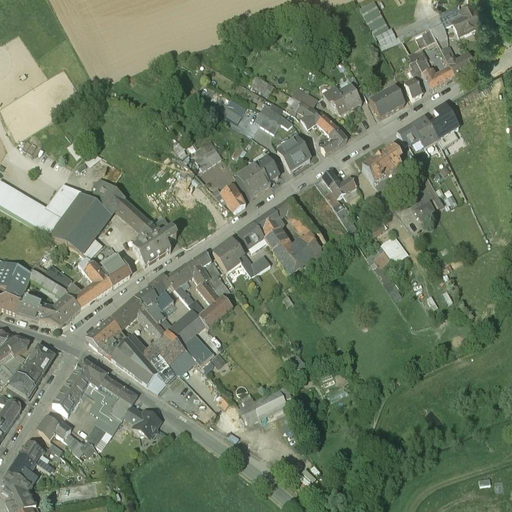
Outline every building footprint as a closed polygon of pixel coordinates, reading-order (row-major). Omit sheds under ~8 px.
[(397,46),(376,3),(360,11),(382,54),(397,46)] [(460,16),(463,21),(452,27),(458,39),(480,29),(477,23),(477,22),(476,20),(476,21),(471,11),(460,16)] [(460,16),(449,22),(452,27),(463,21),(460,16)] [(440,27),(428,33),(435,45),(447,40),(440,27)] [(446,68),(449,74),(453,82),(466,75),(474,71),(468,60),(455,67),(447,51),(439,54),(446,68)] [(416,66),(423,79),(430,76),(422,63),(416,66)] [(420,81),(423,79),(416,66),(415,64),(412,66),(411,66),(409,67),(411,72),(409,73),(415,84),(420,81)] [(453,82),(449,74),(433,83),(430,76),(423,79),(420,81),(428,96),(453,82)] [(251,89),(262,95),(268,85),(257,79),(251,89)] [(350,89),(356,99),(361,96),(354,81),(347,84),(350,89)] [(411,104),(421,99),(418,92),(417,91),(413,84),(403,89),(406,94),(404,95),(406,98),(408,97),(411,104)] [(337,97),(348,116),(361,109),(356,99),(350,89),(337,97)] [(370,104),(379,122),(404,108),(394,91),(370,104)] [(340,120),(348,116),(337,97),(335,93),(323,100),(328,110),(332,108),(335,115),(340,120)] [(300,96),(296,102),(311,111),(315,105),(300,96)] [(315,127),(324,121),(314,115),(309,112),(296,104),(291,113),(300,118),(298,120),(307,133),(315,127)] [(423,120),(424,122),(437,143),(457,131),(450,119),(444,108),(423,120)] [(237,126),(242,119),(227,110),(223,117),(237,126)] [(283,120),(292,126),(295,121),(287,115),(285,118),(284,117),(282,118),(284,120),(283,120)] [(265,119),(259,129),(274,139),(280,129),(265,119)] [(328,140),(336,133),(324,121),(315,127),(328,140)] [(412,130),(418,140),(424,151),(437,143),(424,122),(412,130)] [(286,124),(282,129),(288,133),(292,129),(286,124)] [(412,144),(418,140),(412,130),(410,127),(396,136),(404,149),(412,144)] [(333,144),(338,150),(346,144),(336,133),(328,140),(333,145),(333,144)] [(451,167),(473,154),(464,137),(441,149),(451,167)] [(277,155),(290,175),(310,162),(303,151),(301,152),(295,143),(277,155)] [(201,174),(221,161),(210,144),(195,154),(200,161),(195,164),(201,174)] [(325,158),(338,150),(333,144),(333,145),(320,152),(325,158)] [(237,149),(231,159),(236,163),(243,152),(237,149)] [(266,162),(272,171),(277,167),(267,152),(262,156),(266,162)] [(392,152),(361,173),(377,196),(391,186),(387,181),(400,172),(397,166),(400,164),(392,152)] [(266,162),(256,168),(268,187),(278,180),(272,171),(266,162)] [(268,187),(256,168),(235,182),(249,203),(270,190),(268,187)] [(321,182),(314,186),(330,208),(336,217),(343,212),(337,204),(329,193),(338,187),(330,176),(321,182)] [(329,193),(337,204),(351,194),(355,191),(349,182),(339,189),(338,187),(329,193)] [(0,212),(48,242),(80,199),(63,190),(47,212),(0,186),(0,212)] [(146,243),(158,236),(159,235),(105,187),(96,199),(101,204),(115,214),(114,215),(146,243)] [(245,209),(232,189),(215,199),(218,203),(222,200),(233,217),(245,209)] [(80,199),(48,242),(67,252),(68,251),(79,257),(82,259),(94,243),(99,235),(106,226),(108,227),(110,225),(108,224),(110,221),(97,210),(80,199)] [(286,214),(294,209),(294,208),(290,201),(273,213),(278,220),(286,214)] [(438,201),(433,204),(439,214),(444,211),(438,201)] [(97,210),(110,221),(114,215),(115,214),(101,204),(97,210)] [(428,206),(414,214),(420,224),(434,216),(428,206)] [(291,252),(286,257),(298,272),(326,249),(294,209),(286,214),(307,240),(291,252)] [(253,226),(261,238),(263,242),(278,233),(273,225),(278,220),(273,213),(253,226)] [(256,242),(261,238),(253,226),(238,237),(248,252),(258,245),(256,242)] [(278,233),(263,242),(273,254),(285,246),(286,244),(278,233)] [(132,252),(144,271),(170,254),(158,236),(146,243),(132,252)] [(237,263),(244,258),(232,242),(212,255),(226,275),(239,266),(237,263)] [(89,264),(102,250),(94,243),(82,259),(87,262),(89,264)] [(285,246),(273,254),(277,261),(278,263),(288,279),(298,272),(286,257),(291,252),(286,244),(285,246)] [(380,274),(390,267),(379,250),(369,258),(380,274)] [(115,256),(95,268),(105,278),(106,278),(112,290),(130,279),(120,261),(115,256)] [(185,268),(190,275),(200,268),(202,271),(211,265),(205,256),(186,268),(185,268)] [(245,258),(244,258),(237,263),(239,266),(250,282),(258,277),(245,258)] [(83,265),(87,271),(93,266),(89,264),(87,262),(83,265)] [(4,300),(19,306),(21,301),(29,283),(54,298),(58,291),(35,277),(29,274),(29,275),(28,276),(2,265),(0,270),(0,297),(4,300),(5,300),(4,300)] [(82,297),(89,306),(112,291),(112,290),(106,278),(105,278),(95,268),(93,266),(87,271),(82,275),(93,288),(82,297)] [(185,268),(165,282),(170,288),(174,293),(193,280),(190,275),(185,268)] [(190,275),(193,280),(198,288),(199,289),(204,286),(209,283),(202,271),(200,268),(190,275)] [(213,296),(216,292),(215,290),(222,285),(217,278),(210,283),(209,283),(204,286),(213,296)] [(155,284),(163,293),(163,294),(170,288),(165,282),(163,279),(155,284)] [(148,292),(151,302),(163,293),(155,284),(147,290),(148,292)] [(213,296),(204,286),(199,289),(198,288),(196,290),(211,309),(198,320),(207,332),(232,311),(222,300),(219,303),(218,303),(213,296)] [(218,303),(229,294),(223,286),(216,292),(213,296),(218,303)] [(68,299),(80,313),(89,306),(82,297),(73,289),(70,287),(69,289),(71,291),(70,292),(64,287),(60,292),(65,296),(68,299)] [(52,313),(51,312),(44,318),(45,318),(38,325),(58,331),(59,331),(80,313),(66,300),(68,299),(65,296),(60,292),(58,291),(54,298),(63,303),(52,313)] [(134,301),(144,313),(151,309),(148,305),(151,302),(148,292),(134,301)] [(183,292),(177,296),(183,303),(186,300),(188,299),(183,292)] [(163,293),(151,302),(160,313),(172,305),(163,294),(163,293)] [(0,313),(15,319),(20,307),(19,306),(4,300),(5,300),(4,300),(3,304),(0,302),(0,313)] [(51,312),(21,301),(19,306),(20,307),(15,319),(24,321),(38,325),(45,318),(44,318),(51,312)] [(136,321),(144,313),(134,301),(110,322),(120,334),(136,321)] [(144,313),(136,321),(156,346),(147,355),(141,360),(149,369),(158,361),(167,371),(185,354),(179,348),(167,335),(165,337),(144,313)] [(167,335),(179,348),(198,333),(187,319),(167,335)] [(89,340),(89,346),(97,353),(110,363),(127,344),(126,343),(126,342),(119,334),(120,334),(110,322),(89,340)] [(15,342),(0,336),(0,352),(8,347),(15,342)] [(141,360),(147,355),(142,350),(131,339),(126,343),(127,344),(137,355),(141,360)] [(15,342),(8,347),(17,359),(27,351),(29,347),(15,342)] [(137,355),(127,344),(110,363),(147,390),(158,379),(149,369),(141,360),(137,355)] [(52,359),(37,350),(32,358),(30,356),(22,368),(42,380),(53,363),(50,361),(52,359)] [(299,358),(293,364),(302,375),(308,369),(299,358)] [(158,361),(149,369),(158,379),(166,388),(174,379),(167,371),(158,361)] [(22,368),(20,366),(13,379),(34,392),(42,380),(22,368)] [(112,385),(84,366),(80,368),(74,377),(73,378),(88,388),(97,394),(100,390),(106,393),(112,385)] [(0,373),(8,382),(12,378),(4,369),(0,371),(0,373)] [(13,379),(12,378),(8,382),(12,385),(7,393),(26,406),(34,392),(13,379)] [(88,388),(73,378),(52,410),(67,420),(79,401),(84,395),(88,388)] [(137,401),(112,385),(106,393),(120,403),(113,414),(102,406),(101,407),(102,408),(98,413),(93,409),(93,410),(87,418),(97,425),(114,435),(120,425),(121,426),(123,421),(130,426),(136,416),(130,411),(137,401)] [(279,393),(284,404),(291,401),(286,390),(279,393)] [(279,393),(252,406),(259,422),(287,409),(284,404),(279,393)] [(86,405),(90,399),(84,395),(79,401),(86,405)] [(225,398),(217,405),(224,413),(232,406),(225,398)] [(101,407),(102,406),(90,399),(86,405),(93,410),(93,409),(98,413),(102,408),(101,407)] [(0,407),(6,412),(8,408),(10,408),(9,404),(3,400),(0,400),(0,407)] [(259,422),(252,406),(238,413),(237,413),(245,429),(259,422)] [(10,408),(8,408),(6,412),(0,420),(0,436),(4,439),(19,416),(19,410),(14,407),(10,408)] [(141,419),(136,416),(130,426),(135,429),(133,432),(138,435),(139,440),(157,436),(156,432),(160,426),(144,415),(141,419)] [(46,420),(40,428),(40,429),(38,432),(37,432),(37,433),(37,434),(38,435),(43,438),(42,439),(50,446),(55,440),(53,438),(54,437),(59,430),(46,420)] [(95,427),(85,441),(101,453),(111,438),(95,427)] [(70,435),(61,428),(59,430),(54,437),(63,443),(68,437),(70,435)] [(68,437),(63,443),(68,448),(73,442),(68,437)] [(83,456),(90,450),(86,445),(79,451),(83,456)] [(44,456),(28,446),(20,458),(36,469),(43,474),(47,469),(37,463),(41,458),(42,459),(44,456)] [(48,452),(58,460),(62,455),(52,447),(48,452)] [(20,458),(8,476),(9,476),(19,483),(25,474),(31,478),(36,469),(20,458)] [(60,460),(55,468),(64,474),(69,468),(66,465),(61,460),(60,460)] [(47,468),(47,469),(43,474),(49,478),(53,472),(47,468)] [(19,483),(9,476),(3,485),(5,486),(2,491),(5,493),(2,498),(8,502),(10,506),(5,508),(7,511),(31,511),(35,510),(28,496),(31,491),(29,489),(35,480),(31,478),(25,474),(19,483)]
